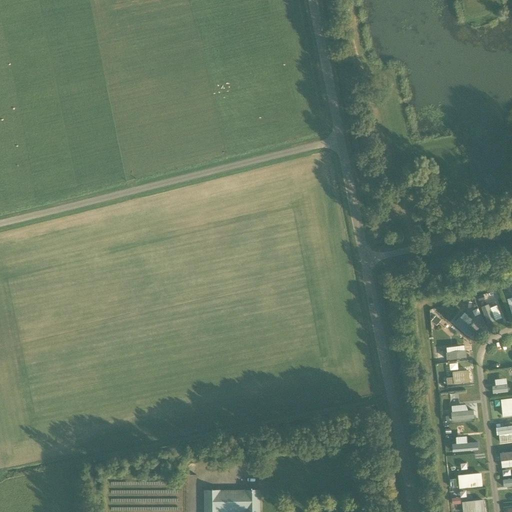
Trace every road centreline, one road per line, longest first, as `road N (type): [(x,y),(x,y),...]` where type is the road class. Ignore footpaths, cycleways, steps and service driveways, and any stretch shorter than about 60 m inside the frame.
road 1 (unclassified): [(413,511),(340,141)]
road 2 (unclassified): [(0,224),(340,141)]
road 3 (unclassified): [(340,141),(313,0)]
